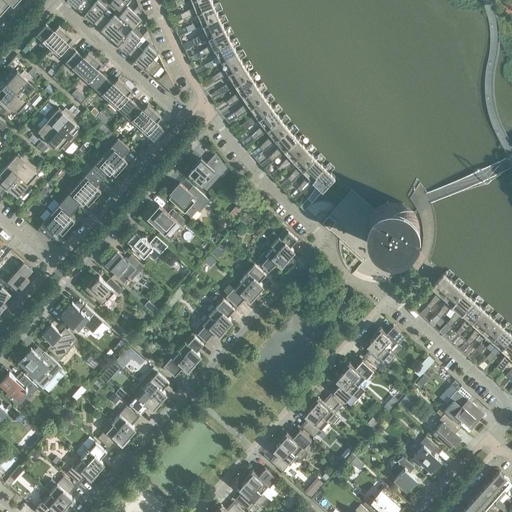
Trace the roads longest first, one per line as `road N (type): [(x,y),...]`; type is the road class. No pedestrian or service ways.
road 1 (residential): [(511,406),(388,297),(195,511)]
road 2 (residential): [(323,241),(81,511)]
road 3 (residential): [(0,351),(211,113)]
road 4 (residential): [(185,119),(53,265)]
road 5 (residential): [(185,119),(52,0)]
road 6 (residential): [(323,241),(211,113)]
